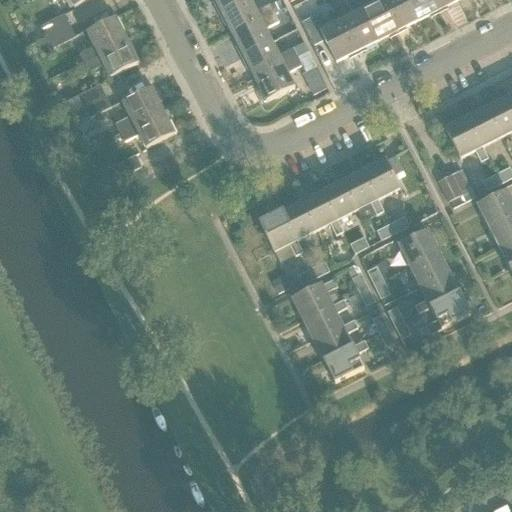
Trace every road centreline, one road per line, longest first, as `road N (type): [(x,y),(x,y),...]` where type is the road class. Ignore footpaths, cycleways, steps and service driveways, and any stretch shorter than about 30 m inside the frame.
road 1 (unclassified): [(232,142),(258,155),(511,29)]
road 2 (unclassified): [(232,142),(157,0)]
